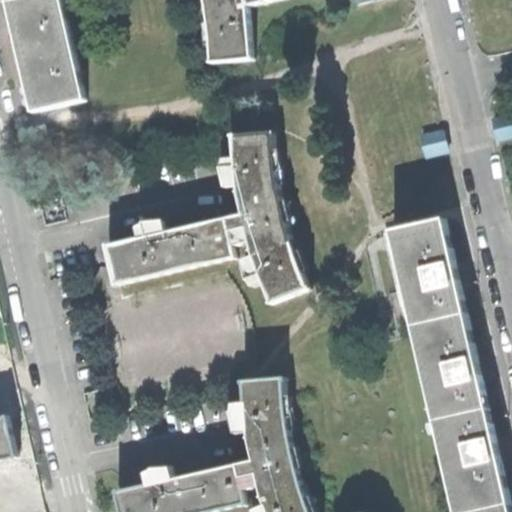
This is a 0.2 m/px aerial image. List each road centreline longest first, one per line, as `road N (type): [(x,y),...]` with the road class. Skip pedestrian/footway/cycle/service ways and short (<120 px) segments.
road 1 (residential): [(77,511),(0,165)]
road 2 (residential): [(436,0),(506,266)]
